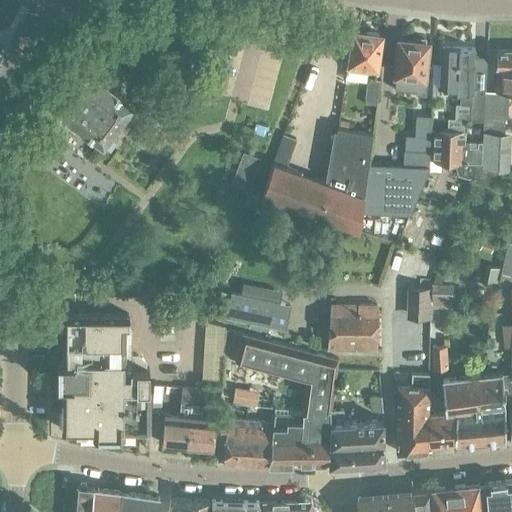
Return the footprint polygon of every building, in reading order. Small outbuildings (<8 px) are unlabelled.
[(377,68),(382,34),(353,30),(349,64),(377,68)] [(433,78),(430,78),(424,78),(428,42),(399,38),(395,75),(396,75),(395,88),(418,91),(419,92),(432,92),(433,78)] [(484,121),(485,92),(485,89),(473,88),(475,49),(442,47),(440,88),(444,88),(444,93),(461,93),(461,104),(466,104),(466,120),(484,121)] [(482,142),(481,164),(481,167),(508,167),(509,133),(504,133),(505,92),(511,92),(511,48),(496,49),(495,92),(485,92),(484,121),(482,142)] [(103,144),(133,103),(71,59),(42,101),(103,144)] [(158,114),(171,81),(156,75),(142,108),(158,114)] [(366,103),(374,104),(378,79),(369,78),(366,103)] [(333,95),(329,115),(339,117),(343,97),(333,95)] [(260,196),(359,232),(363,210),(369,163),(373,133),(333,126),(323,181),(273,162),(260,196)] [(466,131),(433,129),(433,163),(481,164),(482,142),(466,141),(466,131)] [(236,170),(232,182),(249,189),(253,178),(261,158),(244,151),(236,170)] [(404,151),(403,165),(430,166),(430,152),(404,151)] [(403,165),(369,163),(363,210),(411,213),(430,166),(403,165)] [(491,254),(494,242),(483,238),(479,251),(491,254)] [(511,276),(511,244),(510,244),(502,274),(511,276)] [(433,307),(434,307),(452,307),(452,283),(433,282),(433,287),(433,307)] [(433,317),(433,307),(433,287),(407,287),(406,317),(433,317)] [(220,296),(217,312),(230,315),(233,295),(222,292),(220,296)] [(288,308),(234,296),(230,316),(284,328),(288,308)] [(376,350),(377,304),(332,304),(328,350),(376,350)] [(183,307),(182,316),(206,321),(208,312),(183,307)] [(128,326),(128,313),(63,313),(63,359),(59,359),(59,389),(63,389),(62,430),(94,430),(94,434),(123,434),(123,430),(149,430),(149,368),(130,368),(130,373),(124,373),(124,326),(128,326)] [(219,323),(213,350),(234,355),(240,328),(219,323)] [(302,411),(275,410),(271,464),(328,464),(331,422),(332,411),(338,357),(243,333),(235,360),(306,381),(302,411)] [(436,370),(442,370),(447,370),(445,345),(435,346),(436,370)] [(476,376),(480,443),(505,441),(501,372),(476,375),(476,376)] [(454,445),(480,443),(476,376),(476,375),(443,379),(446,411),(454,410),(454,445)] [(428,448),(428,413),(428,399),(428,386),(397,385),(396,451),(428,448)] [(187,446),(193,387),(183,386),(180,415),(164,413),(161,443),(187,446)] [(193,387),(187,446),(213,448),(216,418),(200,417),(203,388),(193,387)] [(236,387),(233,401),(245,403),(248,389),(236,387)] [(381,394),(371,395),(373,411),(383,410),(381,394)] [(428,448),(454,445),(454,410),(446,411),(428,413),(428,448)] [(332,411),(331,422),(344,421),(343,411),(332,411)] [(271,464),(274,422),(221,417),(220,432),(226,433),(224,461),(271,464)] [(351,445),(352,462),(385,461),(383,419),(360,421),(361,444),(351,445)] [(328,464),(352,462),(351,445),(361,444),(360,421),(331,422),(328,464)] [(511,511),(511,479),(480,483),(483,511),(511,511)] [(90,511),(92,487),(88,486),(86,482),(81,482),(79,486),(77,485),(74,511),(90,511)] [(430,497),(430,511),(480,511),(478,483),(430,488),(430,497)] [(94,487),(92,487),(90,511),(120,511),(122,491),(94,487)] [(430,511),(430,497),(430,488),(413,490),(414,511),(430,511)] [(358,511),(414,511),(413,490),(357,493),(357,497),(413,496),(357,497),(358,511)] [(156,511),(158,496),(122,491),(120,511),(156,511)] [(209,511),(210,499),(170,498),(169,511),(167,511),(209,511)] [(259,511),(260,500),(211,499),(210,511),(259,511)] [(316,511),(311,499),(297,500),(297,511),(316,511)] [(262,511),(297,511),(297,500),(263,501),(262,511)]
